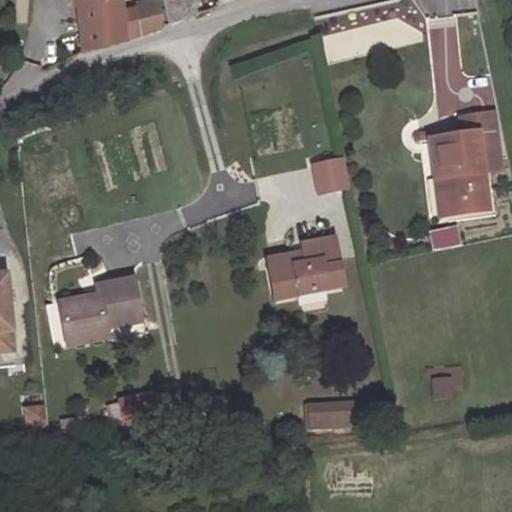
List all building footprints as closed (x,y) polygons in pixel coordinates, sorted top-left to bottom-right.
[(77,0),(78,3),(83,2),(87,53),(170,30),(164,1),(126,12),(124,0),(77,0)] [(202,17),(197,0),(166,0),(173,25),(202,17)] [(456,118),(458,137),(479,134),(485,172),(501,170),(494,113),(456,118)] [(432,139),(436,178),(445,177),(450,215),(490,210),(485,172),(479,134),(458,137),(432,139)] [(355,188),(350,161),(320,167),(325,194),(355,188)] [(445,177),(436,178),(441,216),(450,215),(445,177)] [(281,307),(346,288),(333,241),(301,251),(305,263),(271,273),(281,307)] [(7,261),(0,261),(0,356),(17,355),(7,261)] [(142,324),(135,284),(98,291),(100,300),(60,307),(68,347),(108,341),(107,331),(142,324)] [(430,378),(431,399),(453,398),(452,377),(430,378)] [(130,396),(134,412),(158,406),(155,390),(130,396)] [(336,434),(362,431),(360,409),(334,411),(336,434)] [(48,440),(46,410),(28,411),(30,440),(48,440)] [(336,434),(334,411),(314,414),(317,436),(336,434)]
